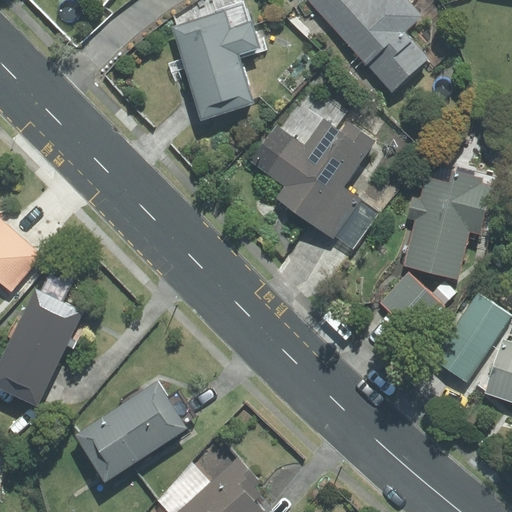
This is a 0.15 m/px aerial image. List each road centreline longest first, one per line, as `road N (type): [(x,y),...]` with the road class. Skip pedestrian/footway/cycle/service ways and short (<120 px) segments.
road 1 (residential): [(0,57),(312,376),(461,511)]
road 2 (unknown): [(37,96),(144,0)]
